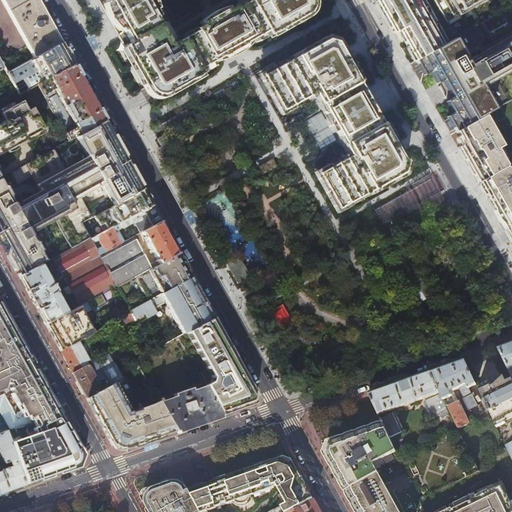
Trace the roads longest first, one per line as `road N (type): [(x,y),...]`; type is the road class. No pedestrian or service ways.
road 1 (residential): [(56,0),(284,412)]
road 2 (residential): [(353,0),(511,279)]
road 3 (residential): [(284,412),(511,329)]
road 4 (residential): [(110,471),(0,274)]
road 5 (residential): [(110,471),(284,412)]
